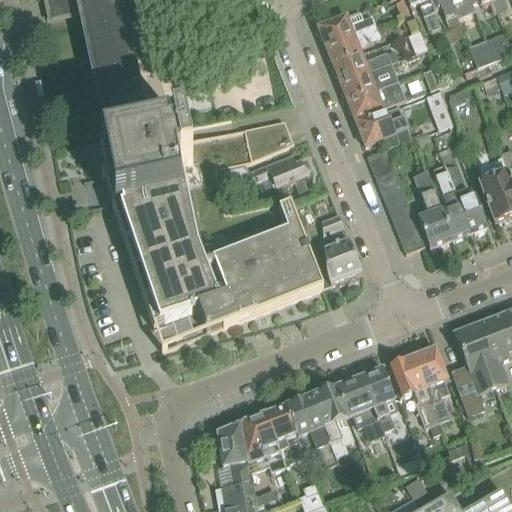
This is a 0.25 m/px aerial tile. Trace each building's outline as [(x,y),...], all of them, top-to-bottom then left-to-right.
[(82,15),(90,49),(110,143),(147,135),(117,0),(46,0),(48,8),(66,4),(70,18),(82,15)] [(388,0),(390,4),(390,5),(403,0),(405,0),(410,11),(417,8),(427,34),(430,33),(431,36),(436,48),(444,44),(441,38),(439,33),(433,16),(425,0),(388,0)] [(425,0),(433,16),(439,14),(443,25),(445,25),(449,35),(461,30),(458,24),(448,0),(425,0)] [(448,0),(458,24),(475,17),(472,9),(468,0),(448,0)] [(468,0),(472,9),(479,6),(480,11),(492,6),(489,0),(468,0)] [(489,0),(492,6),(496,17),(506,13),(501,0),(489,0)] [(404,3),(395,6),(401,21),(410,18),(404,3)] [(319,34),(317,37),(320,44),(323,45),(325,50),(376,31),(372,20),(363,24),(360,15),(347,20),(318,31),(319,34)] [(401,21),(400,22),(405,34),(415,31),(410,18),(401,21)] [(376,31),(325,50),(327,56),(326,59),(331,70),(362,58),(359,51),(381,42),(376,31)] [(495,66),(511,59),(511,57),(508,48),(508,46),(490,53),(490,55),(495,66)] [(362,58),(331,70),(335,80),(338,82),(340,88),(392,67),(399,65),(395,54),(365,65),(362,58)] [(473,61),(478,73),(495,66),(490,55),(473,61)] [(392,67),(340,88),(342,93),(341,96),(345,106),(376,94),(399,86),(392,67)] [(430,73),(422,76),(429,96),(437,93),(436,90),(430,73)] [(511,74),(496,81),(500,93),(503,100),(510,97),(511,102),(511,74)] [(488,97),(500,93),(496,81),(484,86),(488,97)] [(376,94),(345,106),(349,117),(352,118),(355,124),(355,126),(384,115),(384,114),(406,105),(399,86),(376,94)] [(467,106),(463,94),(449,100),(448,107),(450,112),(467,106)] [(384,115),(355,126),(356,128),(357,131),(356,134),(358,140),(359,141),(362,142),(365,151),(377,147),(380,152),(385,150),(387,154),(411,145),(398,112),(385,117),(384,115)] [(103,150),(109,181),(109,182),(115,209),(114,208),(112,208),(116,221),(219,189),(216,174),(250,167),(294,149),(285,126),(188,147),(184,129),(172,131),(174,143),(170,144),(168,136),(103,150)] [(416,143),(414,144),(417,153),(430,148),(427,139),(416,143)] [(444,170),(470,239),(487,233),(475,200),(470,203),(457,169),(451,152),(439,157),(444,170)] [(391,165),(387,154),(367,162),(371,173),(391,165)] [(484,155),(474,159),(487,193),(482,194),(495,228),(508,223),(511,224),(511,192),(500,162),(489,167),(484,155)] [(511,174),(509,167),(511,159),(509,155),(499,159),(500,162),(511,192),(511,174)] [(291,161),(231,184),(236,196),(271,182),(276,194),(290,188),(290,189),(296,187),(295,186),(307,181),(301,166),(296,168),(293,159),(291,160),(291,161)] [(395,175),(391,165),(371,173),(376,183),(395,175)] [(440,214),(453,246),(470,239),(444,170),(432,175),(446,211),(440,214)] [(376,183),(380,194),(399,186),(395,175),(376,183)] [(453,246),(440,214),(426,176),(413,181),(427,219),(418,222),(430,254),(453,246)] [(403,197),(399,186),(380,194),(384,204),(403,197)] [(223,332),(225,332),(198,245),(281,213),(278,208),(225,219),(219,189),(116,221),(154,333),(156,332),(209,314),(212,321),(201,325),(205,337),(222,330),(223,332)] [(384,204),(389,215),(408,208),(403,197),(384,204)] [(389,215),(393,226),(412,219),(408,208),(389,215)] [(198,245),(225,332),(323,294),(291,209),(281,213),(198,245)] [(416,229),(412,219),(393,226),(397,237),(416,229)] [(339,220),(322,227),(326,269),(327,280),(330,291),(345,285),(348,289),(358,285),(358,280),(362,278),(349,246),(344,233),(339,220)] [(397,237),(401,248),(420,240),(416,229),(397,237)] [(425,251),(420,240),(401,248),(406,258),(425,251)] [(483,374),(491,395),(509,388),(501,367),(511,362),(511,337),(505,318),(479,328),(486,346),(484,347),(493,370),(483,374)] [(486,346),(479,328),(454,337),(466,371),(451,376),(468,421),(483,415),(478,400),(491,395),(483,374),(493,370),(484,347),(486,346)] [(449,384),(436,352),(413,361),(438,426),(450,422),(437,389),(449,384)] [(413,361),(390,370),(402,402),(412,398),(425,431),(429,430),(432,438),(441,435),(438,426),(413,361)] [(362,381),(384,439),(387,447),(398,443),(384,406),(394,402),(383,373),(381,374),(378,373),(373,375),(371,378),(362,381)] [(338,391),(350,422),(353,421),(357,432),(362,430),(368,445),(384,439),(362,381),(353,385),(350,384),(345,386),(343,388),(338,391)] [(353,444),(345,423),(350,422),(338,391),(331,393),(330,391),(321,395),(322,397),(312,400),(335,461),(348,456),(345,448),(353,444)] [(285,411),(301,449),(313,444),(317,453),(319,452),(327,471),(338,467),(335,461),(312,400),(303,404),(301,403),(300,402),(299,402),(298,402),(297,402),(295,402),(294,403),(292,405),(292,406),(292,407),(291,407),(291,408),(285,411)] [(285,411),(266,418),(286,471),(287,472),(290,471),(289,469),(306,462),(301,449),(285,411)] [(243,426),(241,427),(249,477),(249,478),(267,471),(269,477),(286,471),(266,418),(254,423),(253,419),(242,423),(243,426)] [(254,511),(253,502),(249,477),(241,427),(232,431),(217,438),(217,439),(223,472),(231,470),(232,474),(230,479),(235,511),(254,511)] [(474,463),(485,460),(481,443),(471,445),(474,463)] [(466,446),(448,453),(452,463),(468,457),(466,446)] [(423,490),(409,498),(414,506),(427,498),(423,490)] [(471,502),(458,510),(457,511),(511,511),(501,494),(475,509),(471,502)] [(390,495),(374,500),(377,509),(394,503),(390,495)] [(306,499),(298,502),(300,507),(301,511),(323,511),(318,497),(308,501),(307,498),(306,499)] [(425,511),(457,511),(458,510),(450,497),(425,511)] [(254,511),(268,511),(263,498),(253,502),(254,511)]
